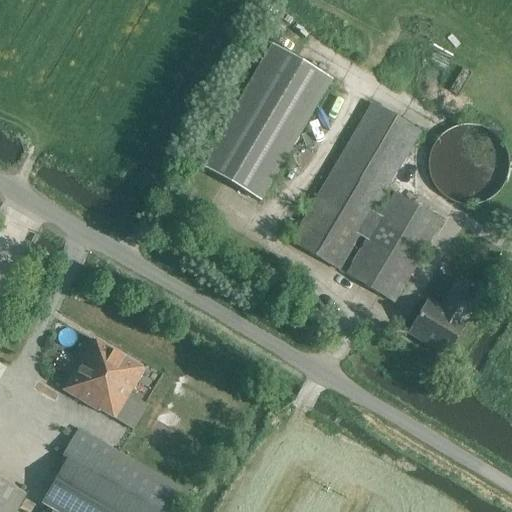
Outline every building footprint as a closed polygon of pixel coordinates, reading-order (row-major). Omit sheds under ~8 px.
[(260,201),(332,79),(273,44),(201,166),(260,201)] [(340,270),(421,132),(373,103),(291,241),(340,270)] [(509,161),(508,152),(505,143),(501,136),(497,131),(490,126),(484,123),(477,120),(467,120),(460,120),(452,123),(444,127),(438,133),(434,138),(430,145),(428,154),(427,161),(428,170),(430,178),(434,184),(439,190),(445,195),(451,198),(459,201),(470,202),(477,201),(485,198),(491,195),(497,190),(502,184),(506,178),(508,170),(509,161)] [(395,303),(443,221),(394,192),(346,274),(395,303)] [(478,301),(453,286),(440,308),(428,301),(409,334),(446,356),(478,301)] [(129,395),(144,370),(93,340),(63,391),(99,412),(100,410),(130,428),(144,404),(129,395)] [(67,460),(42,503),(53,510),(56,511),(178,511),(188,495),(98,442),(94,450),(73,438),(62,457),(67,460)] [(0,511),(15,511),(26,495),(0,479),(0,511)]
